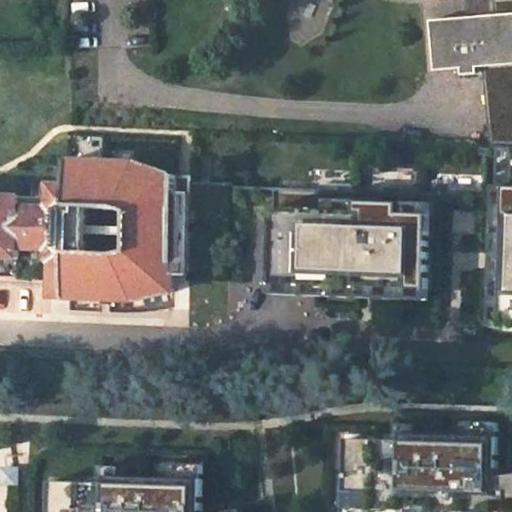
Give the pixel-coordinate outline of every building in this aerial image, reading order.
[(511,0),(477,0),(479,18),(431,22),(436,72),(462,69),(462,76),(477,75),(477,68),(482,68),(489,146),(511,146),(511,0)] [(511,146),(489,146),(487,146),(487,183),(451,183),(451,188),(420,188),(420,182),(386,181),(386,187),(355,187),(355,180),(322,180),(321,186),(274,186),(273,291),(323,291),(323,283),(430,284),(506,285),(506,324),(511,323),(511,146)] [(51,198),(21,196),(19,249),(48,250),(47,260),(53,266),(52,297),(64,297),(64,298),(134,301),(169,292),(189,293),(190,275),(192,192),(192,176),(172,175),(137,163),(68,160),(68,185),(52,185),(51,198)] [(206,192),(192,192),(190,275),(204,275),(206,192)] [(0,195),(0,257),(18,259),(19,249),(21,196),(0,195)] [(323,283),(323,291),(430,293),(430,284),(323,283)] [(471,432),(472,419),(462,418),(461,432),(471,432)] [(511,511),(511,471),(498,473),(499,420),(472,419),(471,432),(461,432),(407,429),(394,429),(394,435),(389,435),(350,433),(348,486),(373,486),(373,502),(398,503),(399,495),(459,497),(459,505),(472,505),(484,505),(485,511),(511,511)] [(389,420),(389,435),(394,435),(394,429),(407,429),(407,421),(389,420)] [(175,475),(175,461),(165,460),(164,474),(175,475)] [(233,511),(225,511),(200,511),(202,462),(175,461),(175,475),(164,474),(110,472),(97,471),(97,477),(92,477),(53,475),(51,511),(233,511)] [(92,477),(97,477),(97,471),(110,472),(111,463),(93,462),(92,477)] [(373,486),(348,486),(348,501),(373,502),(373,486)]
